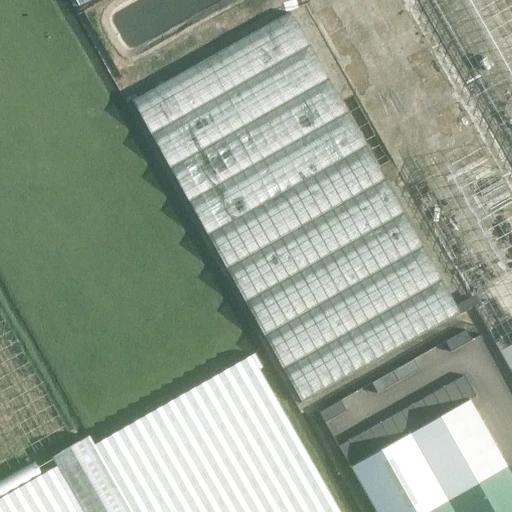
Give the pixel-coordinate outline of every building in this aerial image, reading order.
[(511,0),(312,0),(305,4),(511,371),(511,0)] [(459,315),(385,181),(288,13),(131,102),(227,269),(301,404),(459,315)] [(451,352),(471,341),(466,331),(445,342),(451,352)] [(0,511),(341,511),(253,354),(96,444),(91,435),(53,456),(58,465),(0,498),(0,511)] [(377,393),(398,382),(419,370),(413,360),(393,372),(372,383),(377,393)] [(338,446),(350,467),(351,467),(376,511),(511,511),(511,475),(470,401),(470,400),(469,399),(475,396),(464,375),(338,446)] [(345,411),(340,401),(320,413),(325,422),(345,411)]
